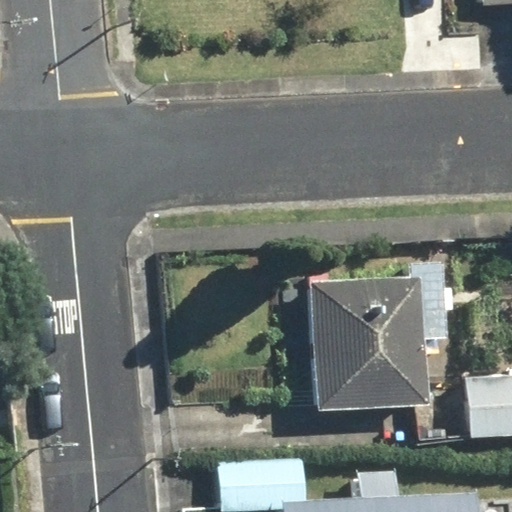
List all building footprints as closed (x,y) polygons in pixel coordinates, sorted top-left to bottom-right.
[(511,14),(511,0),(467,0),(468,17),(511,14)] [(287,291),(295,411),(409,403),(400,284),(287,291)] [(511,385),(452,389),(455,437),(511,433),(511,385)] [(290,464),(211,468),(213,505),(293,501),(290,464)] [(260,509),(260,511),(455,511),(455,502),(260,509)]
